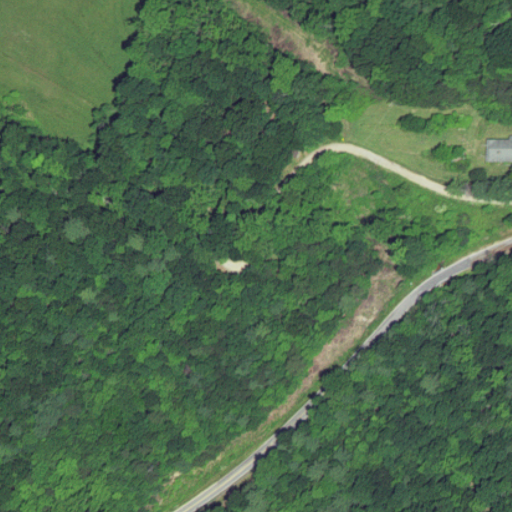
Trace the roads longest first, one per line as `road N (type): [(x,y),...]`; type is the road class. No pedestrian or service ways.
road 1 (residential): [(0,191),(113,194),(244,277),(270,195),(323,149),(360,150),(460,198),(511,199)]
road 2 (residential): [(179,511),(247,465),(431,279),(511,241)]
